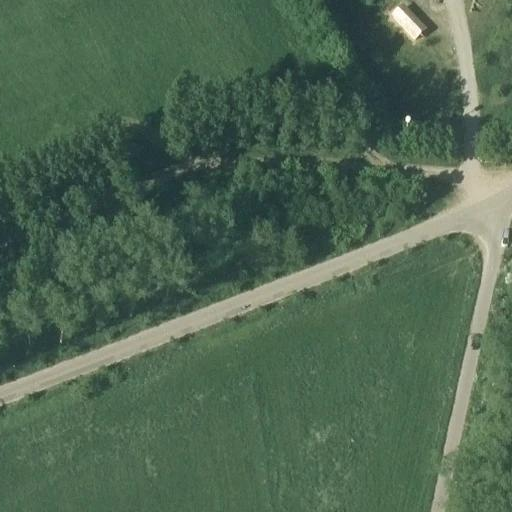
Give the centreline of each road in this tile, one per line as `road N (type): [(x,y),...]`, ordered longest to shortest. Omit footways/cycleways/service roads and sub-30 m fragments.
road 1 (residential): [(0,420),(495,203)]
road 2 (residential): [(438,511),(490,275),(495,203)]
